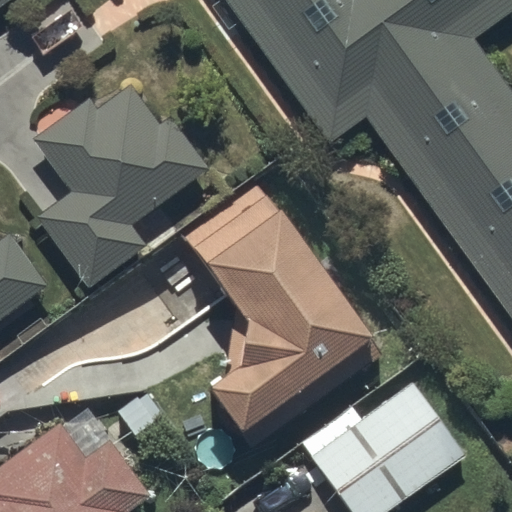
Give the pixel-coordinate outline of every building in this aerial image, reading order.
[(511,0),(230,0),(328,137),(366,110),(511,313),(511,89),(471,33),(511,2),(511,0)] [(33,212),(89,283),(146,239),(131,221),(207,161),(169,112),(159,120),(129,81),(97,106),(87,94),(33,136),(70,184),(33,212)] [(206,379),(253,444),(383,350),(258,177),(181,232),(233,304),(226,364),(206,379)] [(0,315),(46,283),(9,230),(0,236),(0,315)] [(300,440),(352,511),(378,511),(464,450),(411,377),(360,414),(352,403),(300,440)] [(0,511),(127,511),(124,507),(149,489),(85,401),(0,462),(0,511)]
